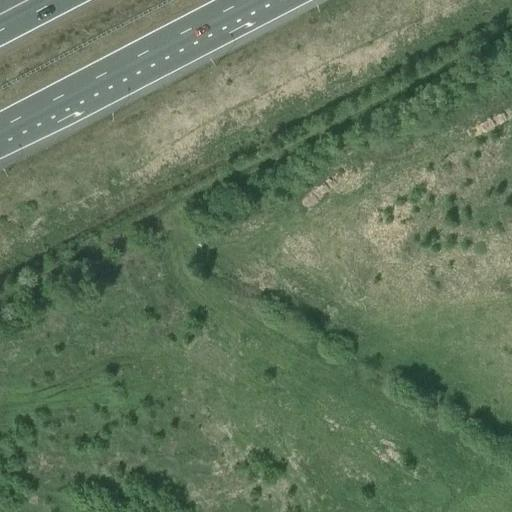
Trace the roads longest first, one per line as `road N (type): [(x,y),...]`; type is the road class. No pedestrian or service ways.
road 1 (track): [(511,30),(0,302)]
road 2 (motorway): [(0,128),(247,0)]
